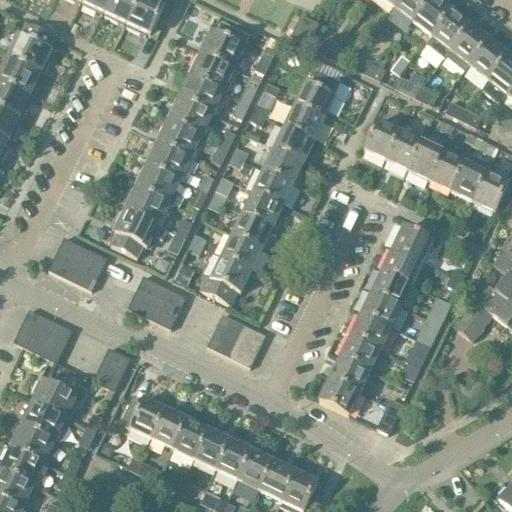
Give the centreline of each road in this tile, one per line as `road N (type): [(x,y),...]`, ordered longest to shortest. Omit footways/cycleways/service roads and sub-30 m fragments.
road 1 (residential): [(266,405),(10,278)]
road 2 (residential): [(10,278),(111,72)]
road 3 (residential): [(266,405),(366,206)]
road 4 (residential): [(399,490),(266,405)]
road 5 (residential): [(399,490),(511,410)]
